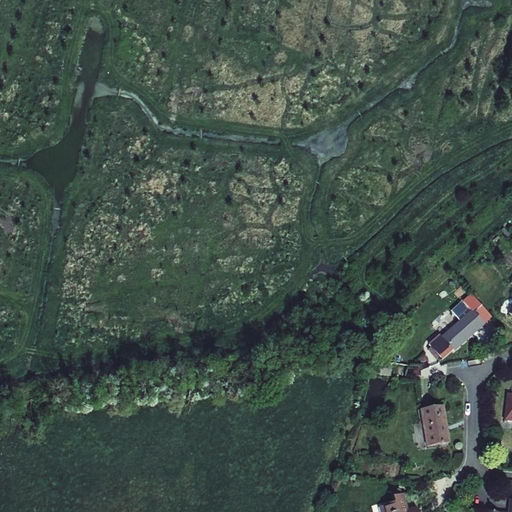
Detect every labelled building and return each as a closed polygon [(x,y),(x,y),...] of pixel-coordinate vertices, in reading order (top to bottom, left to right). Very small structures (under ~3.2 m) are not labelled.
[(491,317),(471,295),(463,302),(472,311),(442,338),(440,335),(429,345),(441,359),(452,349),(454,350),(491,317)] [(380,376),(390,376),(391,365),(381,364),(380,376)] [(427,447),(449,443),(442,406),(421,410),(427,447)] [(389,492),(393,504),(378,508),(379,511),(416,511),(416,509),(406,511),(399,489),(389,492)] [(511,511),(511,499),(510,499),(508,511),(497,511),(486,510),(486,511),(511,511)]
